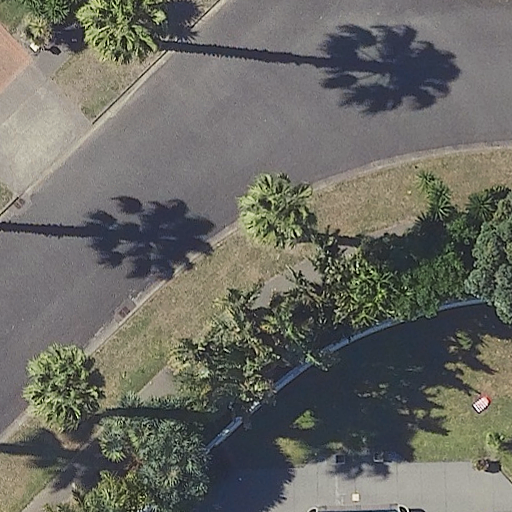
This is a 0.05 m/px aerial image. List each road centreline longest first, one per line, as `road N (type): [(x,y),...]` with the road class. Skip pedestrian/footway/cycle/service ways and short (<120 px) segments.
road 1 (residential): [(0,355),(244,99)]
road 2 (residential): [(244,99),(457,71),(511,77)]
road 3 (residential): [(349,0),(244,99)]
